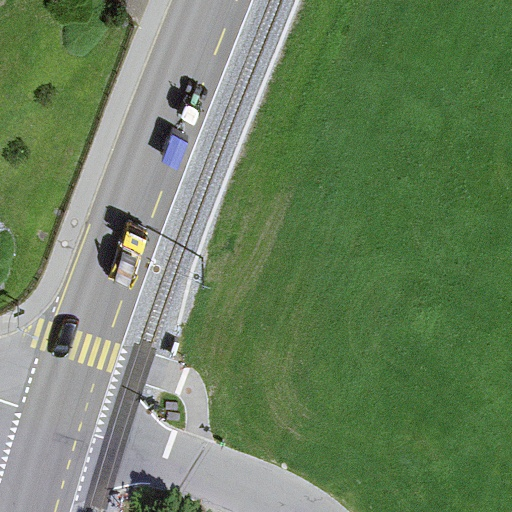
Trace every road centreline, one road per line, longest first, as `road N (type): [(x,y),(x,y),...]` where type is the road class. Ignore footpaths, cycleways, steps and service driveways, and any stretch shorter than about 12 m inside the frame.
road 1 (secondary): [(54,419),(206,0)]
road 2 (residential): [(54,419),(276,494),(295,511)]
